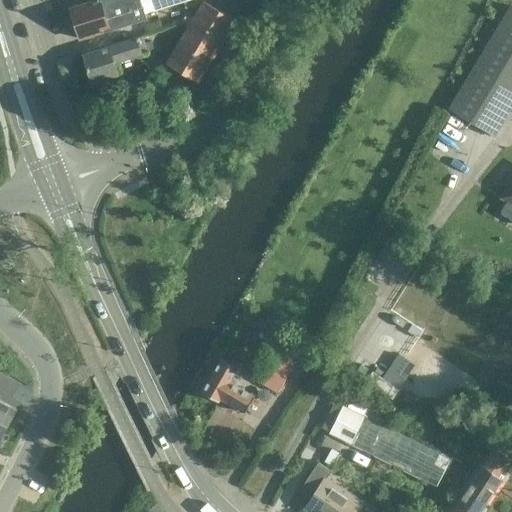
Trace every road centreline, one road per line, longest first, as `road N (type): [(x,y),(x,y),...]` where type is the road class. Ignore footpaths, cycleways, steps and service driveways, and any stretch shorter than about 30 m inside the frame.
road 1 (secondary): [(219,511),(172,445),(51,181)]
road 2 (residential): [(51,181),(214,124),(290,0)]
road 3 (unknown): [(209,501),(307,350),(310,331),(280,307)]
road 4 (residential): [(0,507),(51,388),(41,357),(0,316)]
road 5 (secondary): [(51,181),(0,35)]
